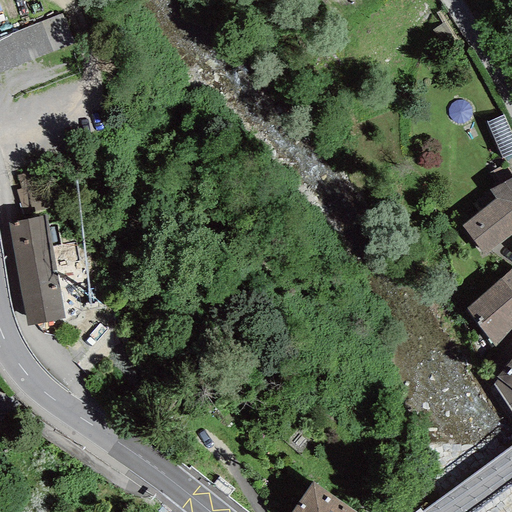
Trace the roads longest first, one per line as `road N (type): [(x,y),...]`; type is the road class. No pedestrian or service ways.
road 1 (unclassified): [(82,420),(89,399),(47,365),(20,320),(0,205)]
road 2 (tertiary): [(210,511),(82,420)]
road 3 (unclassified): [(511,117),(447,0)]
road 4 (tertiary): [(82,420),(27,375),(0,330)]
